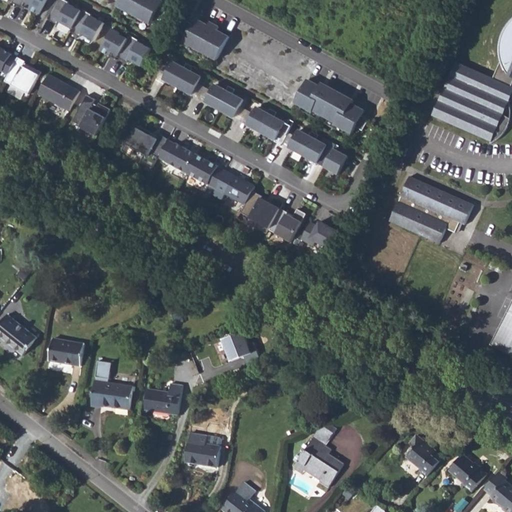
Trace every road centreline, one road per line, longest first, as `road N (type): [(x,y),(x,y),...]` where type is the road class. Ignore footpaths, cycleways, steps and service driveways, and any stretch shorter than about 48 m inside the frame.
road 1 (residential): [(0,23),(343,211),(400,99),(218,0)]
road 2 (secondary): [(0,138),(241,272),(511,403)]
road 3 (residential): [(0,401),(140,511)]
